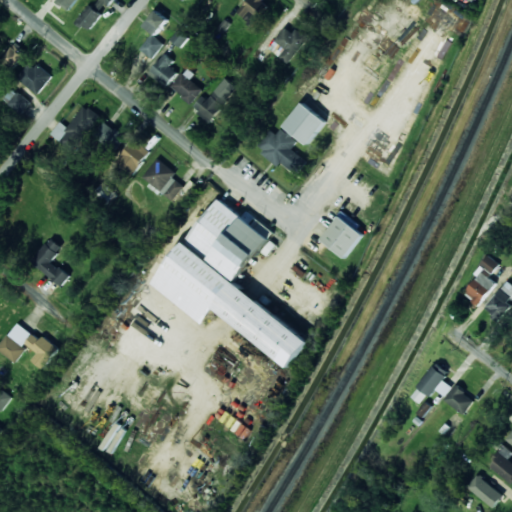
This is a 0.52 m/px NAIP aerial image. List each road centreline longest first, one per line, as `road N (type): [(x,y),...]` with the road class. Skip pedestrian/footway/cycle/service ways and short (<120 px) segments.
road 1 (residential): [(219,168),(10,0)]
road 2 (residential): [(0,176),(143,0)]
